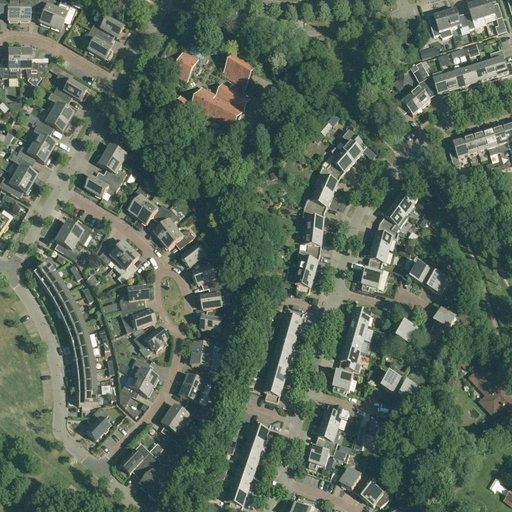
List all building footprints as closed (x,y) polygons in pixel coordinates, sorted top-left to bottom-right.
[(19,23),(18,4),(18,0),(0,0),(0,9),(8,10),(8,23),(9,23),(9,25),(18,25),(18,23),(19,23)] [(39,0),(18,0),(18,4),(19,23),(20,23),(20,25),(29,25),(29,23),(30,23),(30,10),(37,10),(39,0)] [(49,29),(50,29),(57,11),(52,9),(53,1),(51,0),(39,0),(37,10),(45,13),(40,25),(41,25),(40,27),(49,30),(49,29)] [(490,0),(485,0),(478,2),(484,21),(495,17),(497,21),(503,20),(498,6),(492,7),(490,0)] [(473,24),(484,21),(478,2),(467,6),(470,14),(464,16),(469,32),(475,30),(473,24)] [(88,16),(92,7),(87,4),(83,13),(88,16)] [(62,13),(57,11),(50,29),(51,29),(50,31),(59,34),(59,33),(60,33),(65,21),(72,23),(76,12),(70,9),(70,8),(66,7),(62,13)] [(469,32),(464,16),(459,18),(456,9),(445,13),(450,31),(462,28),(462,30),(468,28),(469,32)] [(434,39),(440,37),(441,39),(443,40),(452,38),(450,31),(445,13),(433,16),(436,25),(431,27),(434,39)] [(106,34),(114,39),(117,41),(123,30),(107,20),(103,26),(95,23),(90,32),(103,39),(106,34)] [(103,39),(90,32),(85,40),(91,46),(88,52),(90,53),(89,55),(93,57),(94,56),(104,62),(111,51),(99,44),(103,39)] [(19,52),(20,71),(25,71),(27,80),(43,79),(48,72),(48,65),(31,65),(31,52),(29,52),(29,50),(20,51),(20,52),(19,52)] [(20,80),(20,71),(19,52),(18,51),(9,51),(9,52),(8,52),(8,66),(2,66),(2,80),(20,80)] [(422,61),(431,58),(435,57),(433,51),(421,55),(422,61)] [(199,62),(184,54),(173,75),(188,83),(199,62)] [(257,66),(236,55),(224,77),(245,89),(257,66)] [(493,63),(498,82),(511,77),(511,67),(511,65),(505,66),(503,60),(493,63)] [(493,63),(483,66),(488,83),(489,85),(498,82),(493,63)] [(421,65),(416,68),(425,83),(430,80),(424,69),(421,65)] [(479,88),(489,85),(488,83),(483,66),(473,69),(479,88)] [(419,86),(425,83),(416,68),(411,71),(419,86)] [(473,69),(463,72),(469,91),(479,88),(473,69)] [(463,72),(454,75),(460,94),(469,91),(463,72)] [(454,75),(444,79),(450,97),(460,94),(454,75)] [(404,77),(397,82),(404,89),(410,83),(404,77)] [(450,97),(444,79),(433,82),(438,98),(439,98),(441,100),(450,97)] [(58,86),(53,96),(65,103),(69,105),(73,99),(80,103),(81,102),(83,104),(88,95),(86,94),(87,92),(77,86),(77,85),(73,82),(72,84),(66,80),(61,87),(58,86)] [(196,118),(232,137),(250,101),(223,87),(217,98),(203,90),(194,107),(181,100),(175,110),(194,121),(196,118)] [(431,103),(419,90),(411,98),(422,110),(431,103)] [(47,101),(52,103),(46,113),(68,125),(68,124),(69,125),(74,117),(73,117),(73,116),(65,111),(69,105),(65,103),(53,96),(51,95),(47,101)] [(413,118),(422,110),(411,98),(402,105),(400,103),(396,107),(404,117),(409,113),(413,118)] [(10,105),(8,107),(16,115),(20,111),(20,105),(10,105)] [(67,126),(68,125),(46,113),(41,122),(38,121),(34,127),(36,128),(47,134),(51,136),(54,130),(62,135),(63,134),(64,135),(69,127),(67,126)] [(333,128),(338,122),(333,118),(328,124),(333,128)] [(332,129),(326,124),(318,132),(324,138),(332,129)] [(511,124),(502,127),(503,129),(508,146),(510,152),(511,151),(511,124)] [(502,127),(492,130),(498,149),(508,146),(503,129),(502,127)] [(51,136),(47,134),(36,128),(33,134),(34,134),(28,144),(49,156),(50,155),(51,156),(56,149),(54,148),(55,147),(47,142),(51,136)] [(488,152),(498,149),(492,130),(483,133),(488,152)] [(315,143),(321,136),(316,132),(310,139),(315,143)] [(479,155),(488,152),(483,133),(473,136),(479,155)] [(367,150),(350,134),(341,145),(346,150),(342,155),(353,165),(360,158),(361,160),(365,156),(363,154),(367,150)] [(123,138),(116,135),(113,140),(119,144),(123,138)] [(479,155),(473,136),(463,139),(464,142),(469,158),(479,155)] [(469,158),(464,142),(463,139),(455,142),(453,145),(456,155),(450,157),(452,162),(454,168),(454,169),(461,167),(459,161),(469,158)] [(16,158),(18,159),(29,165),(33,167),(36,161),(44,166),(44,165),(46,166),(50,158),(49,157),(49,156),(28,144),(25,150),(22,149),(16,158)] [(106,158),(122,167),(127,158),(135,162),(139,156),(126,149),(122,155),(111,148),(110,149),(109,148),(104,156),(106,157),(106,158)] [(341,180),(353,165),(342,155),(336,150),(330,156),(336,161),(327,171),(323,168),(323,169),(340,180),(341,180)] [(304,157),(297,159),(300,166),(306,164),(304,157)] [(111,174),(108,180),(120,187),(126,178),(119,172),(122,167),(106,158),(105,158),(104,158),(99,165),(100,166),(100,167),(111,174)] [(33,167),(29,165),(18,159),(14,165),(16,166),(10,175),(15,178),(31,187),(32,187),(33,187),(38,180),(36,179),(37,178),(29,173),(33,167)] [(448,170),(454,168),(452,162),(443,165),(448,170)] [(219,165),(213,169),(218,177),(225,173),(219,165)] [(318,192),(333,198),(340,180),(323,169),(319,178),(323,180),(318,192)] [(0,186),(0,190),(11,196),(14,190),(26,197),(26,196),(28,197),(32,189),(31,188),(31,187),(15,178),(12,183),(4,180),(0,186)] [(114,197),(120,187),(108,180),(104,186),(92,180),(86,191),(96,197),(96,198),(100,201),(101,199),(103,201),(107,194),(114,197)] [(138,220),(150,205),(145,202),(149,194),(141,187),(132,199),(137,203),(129,214),(130,214),(129,216),(137,221),(138,220)] [(309,201),(304,211),(325,216),(333,198),(318,192),(313,203),(309,201)] [(407,217),(407,216),(418,201),(405,192),(394,207),(407,217)] [(8,204),(11,200),(5,196),(2,201),(3,201),(0,206),(5,209),(8,204)] [(422,204),(417,207),(422,215),(427,211),(422,204)] [(155,217),(161,221),(169,212),(163,207),(158,212),(150,205),(138,220),(139,221),(138,222),(145,228),(146,226),(147,227),(155,217)] [(398,228),(407,217),(394,207),(380,226),(392,232),(391,234),(397,235),(399,232),(395,229),(396,227),(398,228)] [(171,211),(169,212),(161,221),(165,226),(155,235),(155,236),(154,237),(160,244),(161,242),(162,243),(176,231),(173,227),(178,220),(171,211)] [(325,216),(304,211),(303,221),(308,221),(307,234),(323,236),(325,216)] [(0,219),(0,237),(9,226),(0,219)] [(64,225),(60,232),(61,233),(61,234),(77,244),(81,246),(87,236),(89,237),(92,231),(81,225),(78,231),(74,229),(67,224),(66,225),(64,225)] [(392,241),(396,242),(397,242),(399,236),(397,235),(391,234),(392,232),(380,226),(380,227),(374,249),(389,253),(392,241)] [(179,244),(183,249),(195,240),(188,232),(180,235),(176,231),(162,243),(162,244),(161,245),(167,252),(168,251),(169,252),(179,244)] [(59,234),(54,242),(56,243),(55,244),(58,245),(63,248),(67,250),(63,256),(76,264),(81,254),(74,248),(77,244),(61,234),(60,235),(59,234)] [(320,257),(323,236),(307,234),(305,248),(308,248),(307,254),(300,253),(320,257)] [(227,241),(224,244),(229,251),(233,249),(235,247),(229,240),(227,241)] [(108,249),(98,259),(106,266),(110,264),(114,268),(117,265),(131,252),(130,251),(131,250),(125,244),(123,245),(123,244),(116,250),(113,253),(108,249)] [(190,270),(197,265),(200,262),(205,268),(216,259),(209,250),(202,254),(198,248),(196,250),(195,248),(191,252),(192,253),(182,260),(190,270)] [(374,249),(368,268),(381,271),(383,265),(385,266),(389,253),(374,249)] [(114,268),(113,270),(121,278),(117,281),(121,285),(126,283),(134,274),(129,269),(132,266),(139,260),(138,259),(139,258),(132,251),(131,252),(117,265),(114,268)] [(443,252),(440,258),(448,263),(451,257),(443,252)] [(320,257),(300,253),(298,260),(303,261),(299,273),(315,278),(320,257)] [(65,261),(59,257),(56,262),(63,265),(65,261)] [(406,278),(423,288),(431,274),(419,267),(421,263),(416,260),(406,278)] [(33,276),(40,284),(55,274),(47,264),(45,266),(44,265),(38,269),(39,271),(33,276)] [(70,270),(73,277),(78,274),(74,268),(70,270)] [(384,272),(381,271),(368,268),(362,292),(369,294),(370,289),(378,292),(384,272)] [(212,269),(194,276),(198,288),(202,287),(207,285),(211,283),(213,290),(228,287),(223,275),(215,276),(212,269)] [(434,270),(431,274),(423,288),(441,297),(448,283),(436,277),(439,273),(434,270)] [(315,278),(299,273),(296,287),(298,287),(296,294),(309,297),(315,278)] [(40,284),(46,293),(61,283),(55,274),(40,284)] [(78,274),(73,277),(77,283),(81,280),(78,274)] [(46,293),(52,303),(68,293),(61,283),(46,293)] [(280,287),(273,285),(271,292),(278,294),(280,287)] [(210,298),(201,300),(203,312),(222,309),(230,308),(229,299),(228,287),(213,290),(215,298),(210,298)] [(120,302),(122,314),(136,311),(135,304),(148,302),(146,289),(127,292),(128,299),(120,302)] [(52,303),(57,312),(74,304),(68,293),(52,303)] [(74,304),(57,312),(62,322),(79,315),(74,304)] [(241,308),(243,318),(249,316),(247,306),(241,308)] [(352,325),(367,330),(371,317),(369,316),(370,310),(358,306),(352,325)] [(456,320),(448,316),(451,312),(444,308),(429,336),(443,344),(449,342),(454,334),(449,332),(456,320)] [(212,320),(207,320),(203,319),(201,332),(224,335),(226,327),(230,327),(230,324),(234,325),(237,310),(213,313),(212,320)] [(138,318),(136,311),(122,314),(126,327),(134,326),(137,332),(155,326),(151,314),(138,318)] [(283,332),(298,336),(304,316),(291,313),(289,319),(287,318),(283,332)] [(62,322),(67,332),(84,326),(79,315),(62,322)] [(398,340),(410,346),(418,333),(400,323),(393,334),(399,337),(398,340)] [(352,325),(349,338),(364,343),(367,330),(352,325)] [(70,343),(88,338),(88,337),(84,326),(67,332),(70,343)] [(149,339),(144,333),(133,342),(140,351),(147,347),(152,353),(153,352),(156,355),(163,350),(160,346),(167,341),(159,331),(149,339)] [(279,344),(295,349),(298,336),(283,332),(279,344)] [(70,343),(73,354),(91,350),(88,338),(70,343)] [(349,338),(345,351),(360,355),(364,343),(349,338)] [(194,356),(194,357),(221,361),(224,343),(209,341),(208,348),(195,346),(195,347),(193,347),(192,356),(194,356)] [(279,344),(276,357),(291,361),(295,349),(279,344)] [(93,361),(91,350),(73,354),(75,364),(93,361)] [(340,370),(354,374),(360,376),(361,370),(356,369),(360,355),(345,351),(340,370)] [(457,363),(465,372),(477,360),(468,352),(457,363)] [(218,381),(221,361),(194,357),(193,358),(192,357),(190,366),(192,367),(192,368),(205,370),(204,377),(216,380),(218,381)] [(291,361),(276,357),(272,370),(287,374),(291,361)] [(75,364),(77,375),(95,373),(93,361),(75,364)] [(135,381),(152,390),(152,389),(154,390),(158,382),(157,381),(157,380),(146,374),(149,368),(136,361),(131,370),(138,376),(135,381)] [(494,374),(491,377),(483,368),(470,380),(487,398),(480,404),(494,418),(500,412),(509,422),(511,418),(511,392),(510,390),(506,385),(505,385),(494,374)] [(287,374),(272,370),(269,382),(284,387),(287,374)] [(354,374),(340,370),(333,394),(346,398),(348,393),(349,394),(353,380),(352,380),(354,374)] [(77,375),(78,386),(96,385),(95,373),(77,375)] [(395,397),(402,383),(391,376),(389,378),(383,375),(377,387),(395,397)] [(213,388),(216,380),(204,377),(201,383),(189,378),(188,379),(187,379),(184,387),(185,388),(202,395),(206,385),(213,388)] [(152,390),(135,381),(129,378),(124,387),(121,394),(132,399),(135,393),(147,400),(147,399),(149,399),(153,391),(152,391),(152,390)] [(284,387),(269,382),(265,395),(267,396),(266,402),(278,406),(284,387)] [(403,383),(402,383),(395,397),(412,406),(420,393),(408,386),(407,388),(401,385),(403,383)] [(78,386),(78,397),(97,397),(96,385),(78,386)] [(205,412),(208,406),(210,399),(202,395),(185,388),(184,389),(183,389),(180,397),(181,398),(181,399),(193,404),(190,410),(205,418),(207,412),(205,412)] [(97,397),(78,397),(78,408),(97,408),(97,397)] [(170,416),(169,417),(185,428),(191,419),(200,425),(205,418),(190,410),(186,416),(176,408),(175,409),(173,408),(168,416),(170,416)] [(344,413),(341,412),(329,408),(323,427),(338,432),(341,421),(347,423),(349,416),(345,414),(344,413)] [(100,410),(90,420),(95,425),(86,435),(95,444),(104,435),(105,436),(109,432),(107,431),(109,429),(104,424),(108,417),(100,410)] [(174,434),(170,440),(181,448),(187,439),(181,433),(185,428),(169,417),(169,418),(167,417),(162,424),(163,425),(163,426),(174,434)] [(254,429),(250,442),(265,447),(271,428),(259,423),(256,430),(254,429)] [(387,428),(367,424),(364,437),(371,438),(370,441),(384,444),(387,428)] [(334,444),(338,432),(323,427),(317,446),(336,452),(338,446),(334,444)] [(351,429),(349,435),(356,438),(358,431),(351,429)] [(245,454),(260,459),(265,447),(250,442),(245,454)] [(165,451),(170,456),(175,449),(170,445),(165,451)] [(336,452),(317,446),(309,470),(316,472),(317,467),(325,470),(329,457),(333,459),(333,461),(347,466),(350,457),(336,453),(336,452)] [(139,467),(145,472),(154,461),(146,454),(144,456),(138,450),(133,455),(132,454),(128,458),(129,459),(121,468),(130,476),(139,467)] [(245,454),(241,467),(256,472),(260,459),(245,454)] [(148,493),(149,494),(162,480),(158,476),(162,469),(160,466),(161,465),(156,460),(154,461),(145,472),(150,477),(141,486),(142,487),(140,488),(147,495),(148,493)] [(241,467),(237,479),(252,484),(256,472),(241,467)] [(358,497),(365,486),(360,483),(361,480),(350,473),(341,486),(358,497)] [(372,478),(365,486),(358,497),(374,509),(376,506),(381,510),(392,501),(392,500),(393,499),(392,498),(392,497),(386,493),(383,496),(373,488),(377,482),(372,478)] [(157,502),(159,499),(166,492),(171,497),(181,486),(173,479),(166,484),(162,480),(149,494),(149,495),(148,496),(155,502),(156,501),(157,502)] [(237,479),(232,491),(248,497),(252,484),(237,479)] [(221,509),(229,511),(230,511),(242,511),(248,497),(232,491),(228,504),(231,505),(230,508),(222,506),(221,509)] [(294,511),(311,511),(313,508),(298,502),(294,511)]
